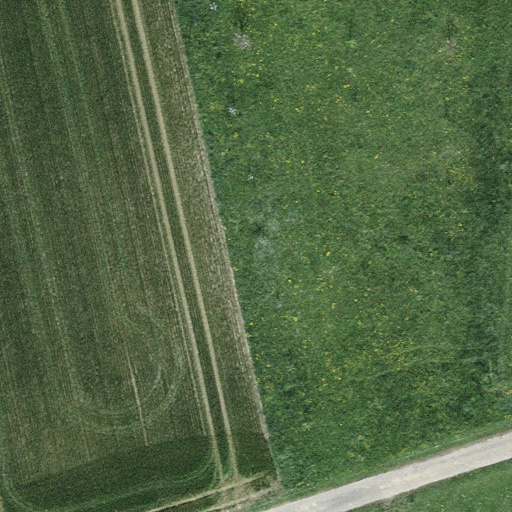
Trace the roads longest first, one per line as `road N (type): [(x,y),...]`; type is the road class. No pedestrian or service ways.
road 1 (track): [(505,455),(511,231)]
road 2 (track): [(329,511),(511,453)]
